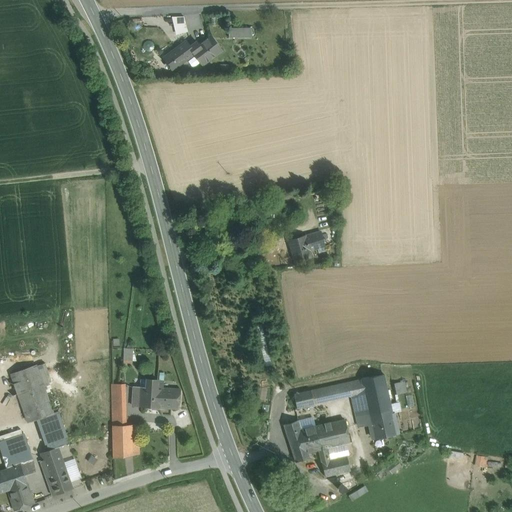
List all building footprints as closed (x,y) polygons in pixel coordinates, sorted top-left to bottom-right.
[(183,14),(170,17),(174,34),(187,31),(183,14)] [(251,30),(228,30),(228,38),(251,38),(251,30)] [(210,36),(198,45),(196,42),(190,47),(195,53),(194,54),(202,65),(221,51),(210,36)] [(186,41),(163,58),(172,70),(184,61),(194,54),(195,53),(190,47),(186,41)] [(320,232),(304,237),(308,251),(324,246),(320,232)] [(304,237),(290,241),(295,261),(310,256),(308,251),(304,237)] [(132,349),(124,348),(123,362),(131,363),(132,349)] [(36,366),(11,374),(28,422),(52,413),(42,385),(51,382),(44,363),(36,366)] [(384,374),(360,380),(371,429),(373,438),(397,433),(384,374)] [(163,388),(157,387),(158,380),(147,380),(141,379),(140,388),(141,388),(140,405),(140,406),(152,407),(158,407),(179,409),(180,389),(163,388)] [(360,380),(310,391),(314,405),(351,397),(359,431),(371,429),(360,380)] [(405,380),(393,382),(395,394),(407,391),(405,380)] [(125,384),(111,384),(112,425),(126,425),(125,384)] [(140,388),(133,387),(132,405),(140,405),(141,388),(140,388)] [(310,391),(294,394),(297,409),(314,405),(310,391)] [(52,414),(40,418),(45,431),(57,427),(52,414)] [(297,422),(300,430),(314,426),(312,418),(297,422)] [(342,420),(314,426),(320,450),(326,448),(350,443),(345,420),(342,420)] [(314,426),(300,430),(297,422),(285,426),(296,461),(308,457),(307,453),(319,450),(320,450),(314,426)] [(126,425),(112,425),(113,458),(139,455),(138,425),(126,425)] [(45,431),(44,431),(50,450),(57,447),(57,448),(64,445),(57,427),(45,431)] [(371,429),(359,431),(361,440),(373,438),(371,429)] [(20,464),(20,465),(33,460),(24,434),(1,441),(9,468),(20,464)] [(50,450),(41,453),(44,461),(40,462),(50,490),(48,490),(50,497),(72,490),(57,448),(57,447),(50,450)] [(320,450),(319,450),(321,462),(329,460),(326,448),(320,450)] [(476,455),(476,465),(488,465),(489,455),(476,455)] [(329,460),(321,462),(325,477),(350,471),(347,456),(329,460)] [(392,473),(401,467),(396,458),(386,465),(392,473)] [(24,476),(35,473),(33,460),(20,465),(24,476)] [(9,468),(0,470),(0,493),(8,490),(27,484),(24,476),(20,465),(20,464),(9,468)] [(27,484),(8,490),(15,510),(33,504),(27,484)]
